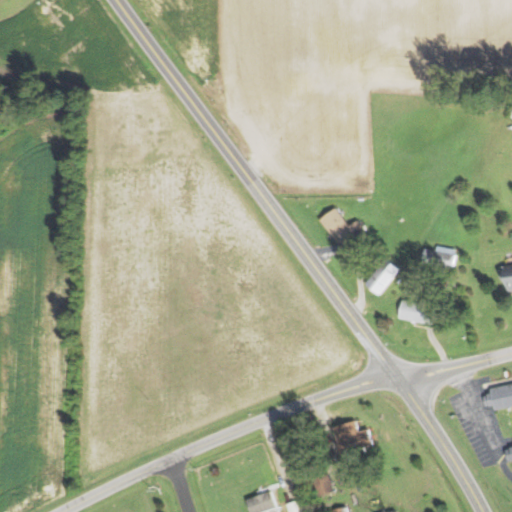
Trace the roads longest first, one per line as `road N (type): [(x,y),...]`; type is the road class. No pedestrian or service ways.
road 1 (secondary): [(484,511),(425,415),(116,0)]
road 2 (residential): [(63,511),(309,402),(511,352)]
